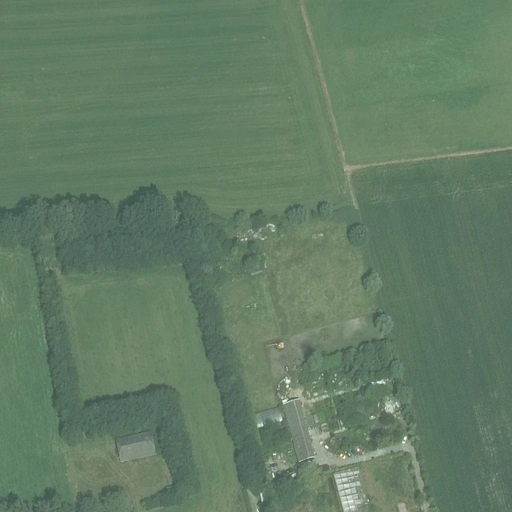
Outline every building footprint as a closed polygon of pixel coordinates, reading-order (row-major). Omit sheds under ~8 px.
[(299,402),(283,406),(291,435),(306,431),(299,402)] [(258,425),(282,417),(279,408),(255,416),(258,425)] [(154,456),(150,434),(149,429),(128,434),(129,438),(116,441),(120,463),(154,456)] [(311,448),(295,452),(298,464),(314,460),(311,448)] [(81,468),(87,465),(83,456),(76,460),(81,468)] [(369,511),(358,469),(333,476),(342,511),(369,511)]
